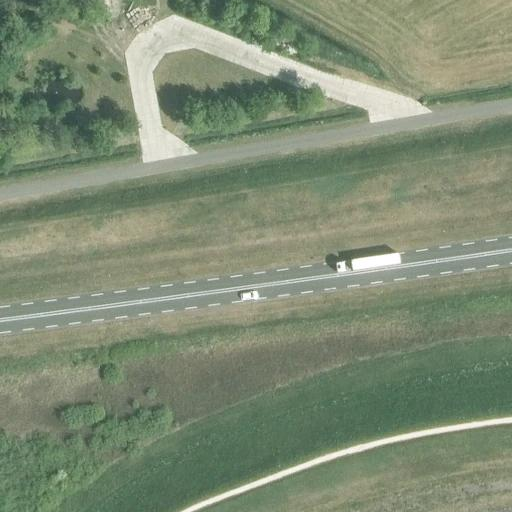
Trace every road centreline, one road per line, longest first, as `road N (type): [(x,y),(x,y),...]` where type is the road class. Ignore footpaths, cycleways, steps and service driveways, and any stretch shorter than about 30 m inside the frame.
road 1 (unclassified): [(511,105),(0,194)]
road 2 (primary): [(0,321),(511,253)]
